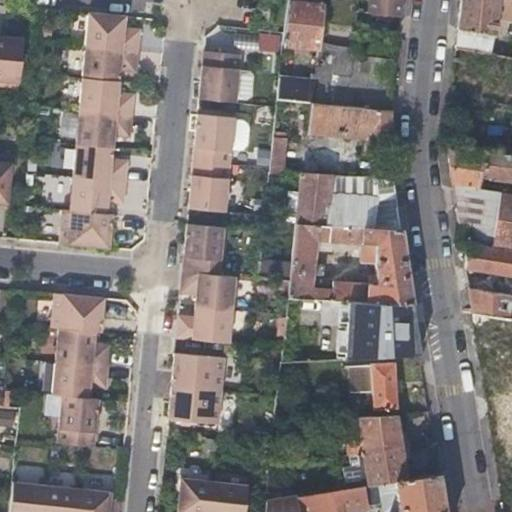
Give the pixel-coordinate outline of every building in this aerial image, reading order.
[(303,0),(286,0),(282,43),(316,47),(321,2),(303,0)] [(369,0),(368,12),(399,16),(401,0),(369,0)] [(511,0),(460,0),(460,13),(458,27),(511,36),(511,0)] [(85,45),(138,50),(140,29),(124,28),(125,15),(88,12),(85,45)] [(279,34),(261,32),(260,47),(278,49),(279,34)] [(23,39),(0,36),(0,85),(18,87),(23,39)] [(82,77),(119,81),(120,70),(136,72),(138,50),(85,45),(82,77)] [(199,98),(235,102),(235,98),(238,70),(240,54),(203,50),(199,98)] [(330,104),(389,109),(394,61),(353,57),(350,76),(315,73),(314,81),(332,83),(330,104)] [(249,71),(238,70),(235,98),(247,99),(251,95),(253,76),(249,71)] [(79,110),(132,115),(133,103),(134,94),(118,92),(119,81),(82,77),(79,110)] [(276,99),(309,102),(330,104),(332,83),(314,81),(279,78),(276,99)] [(358,151),(389,153),(389,126),(389,109),(330,104),(309,102),(306,129),(359,136),(358,151)] [(76,143),(113,147),(114,135),(130,137),(132,115),(79,110),(76,143)] [(193,161),(229,164),(231,149),(233,119),(234,117),(197,113),(193,161)] [(243,120),(233,119),(231,149),(240,149),(244,147),(247,143),(249,127),(247,123),(243,120)] [(270,173),(282,174),(286,137),(281,136),(281,133),(273,132),(270,173)] [(72,177),(125,181),(127,160),(111,159),(113,147),(76,143),(72,177)] [(450,167),(452,183),(476,187),(478,174),(511,179),(511,155),(446,145),(450,167)] [(10,156),(0,154),(0,202),(6,203),(10,156)] [(225,211),(229,164),(193,161),(188,208),(225,211)] [(296,223),(325,225),(329,195),(330,194),(332,176),(301,175),(296,223)] [(325,225),(376,228),(376,206),(381,206),(376,179),(332,176),(330,194),(329,195),(325,225)] [(107,202),(123,203),(125,181),(72,177),(71,193),(70,210),(87,212),(94,213),(106,213),(107,202)] [(376,228),(400,229),(395,195),(393,180),(376,179),(381,206),(376,206),(376,228)] [(462,242),(468,244),(493,247),(502,191),(476,187),(452,183),(456,207),(462,242)] [(511,192),(502,191),(493,247),(511,249),(511,192)] [(110,229),(111,215),(61,209),(59,243),(107,248),(110,229)] [(219,275),(223,226),(186,223),(182,271),(183,271),(219,275)] [(325,225),(296,223),(291,271),(288,296),(346,299),(411,303),(406,269),(400,229),(376,228),(325,225)] [(196,306),(232,310),(235,277),(219,275),(183,271),(181,294),(196,295),(196,306)] [(511,292),(474,289),(470,340),(511,343),(511,292)] [(99,332),(104,298),(53,293),(50,328),(57,328),(94,332),(99,332)] [(346,299),(342,358),(419,354),(415,327),(411,303),(346,299)] [(230,343),(232,310),(196,306),(195,317),(179,316),(177,338),(230,343)] [(107,367),(109,345),(93,344),(94,332),(57,328),(54,361),(107,367)] [(173,386),(221,391),(224,357),(176,353),(173,386)] [(89,386),(105,388),(107,367),(54,361),(51,395),(61,395),(88,398),(89,386)] [(395,405),(392,361),(370,363),(373,407),(395,405)] [(0,425),(12,426),(13,386),(0,384),(0,425)] [(218,424),(221,391),(173,386),(172,402),(170,419),(218,424)] [(56,443),(93,447),(98,399),(88,398),(61,395),(56,443)] [(363,451),(401,445),(396,412),(362,414),(357,414),(363,451)] [(511,511),(511,422),(492,425),(505,511),(511,511)] [(379,482),(406,477),(401,445),(363,451),(349,453),(351,464),(344,465),(347,486),(363,484),(364,483),(367,483),(367,485),(379,483),(379,482)] [(445,511),(439,472),(406,477),(379,482),(379,483),(367,485),(367,483),(364,483),(363,484),(347,486),(295,494),(297,511),(329,511),(366,506),(366,505),(382,502),(384,511),(398,509),(398,511),(445,511)] [(209,511),(213,481),(179,478),(176,511),(209,511)] [(243,511),(246,484),(213,481),(209,511),(243,511)] [(41,511),(44,487),(11,484),(7,511),(41,511)] [(77,511),(81,490),(44,487),(41,511),(77,511)] [(81,490),(77,511),(117,511),(119,500),(109,499),(110,493),(81,490)] [(297,511),(295,494),(265,499),(263,511),(297,511)]
